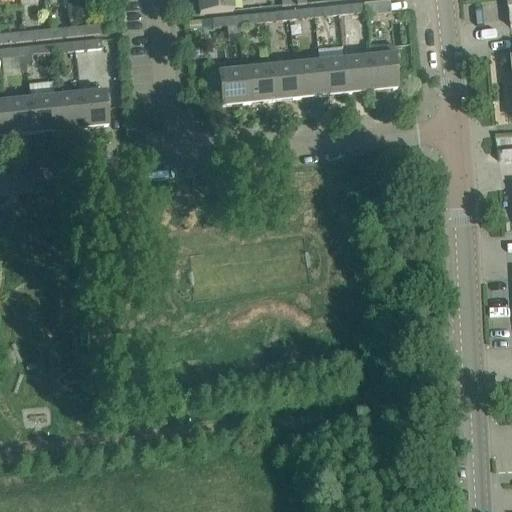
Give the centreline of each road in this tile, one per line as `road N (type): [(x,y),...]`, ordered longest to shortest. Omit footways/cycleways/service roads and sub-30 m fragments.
road 1 (tertiary): [(481,511),(454,134)]
road 2 (unclassified): [(174,161),(454,134)]
road 3 (unclassified): [(0,179),(174,161)]
road 4 (residential): [(174,161),(158,0)]
road 5 (tertiary): [(454,134),(441,0)]
